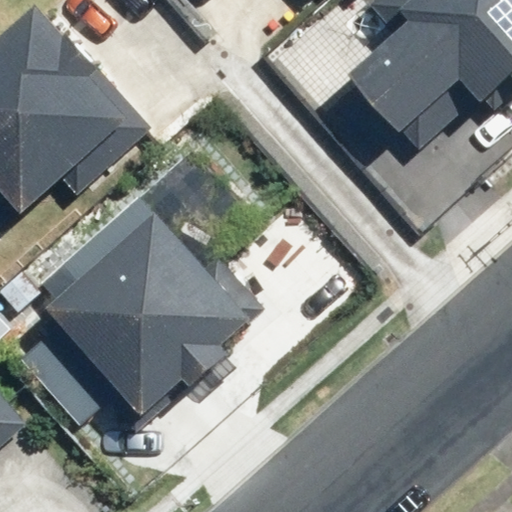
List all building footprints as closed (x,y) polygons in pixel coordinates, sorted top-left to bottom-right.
[(72,0),(60,0),(0,52),(0,139),(57,206),(168,111),(72,0)] [(511,0),(385,0),(414,32),(378,63),(433,125),(468,94),(470,96),(497,74),(511,91),(511,0)] [(455,166),(408,206),(431,233),(478,193),(455,166)] [(289,307),(190,199),(58,320),(156,427),(289,307)] [(0,375),(0,465),(44,429),(0,375)]
